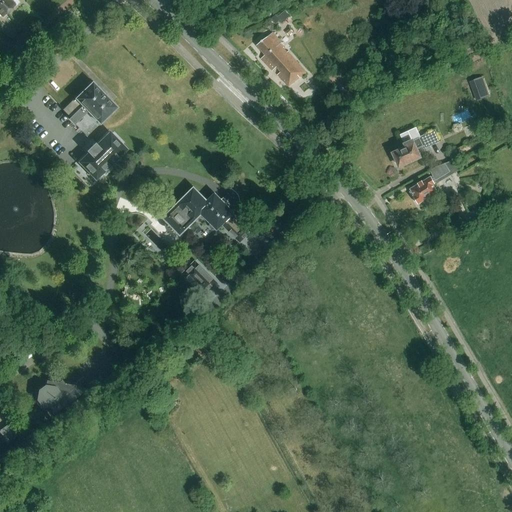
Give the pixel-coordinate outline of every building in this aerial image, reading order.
[(0,0),(0,14),(2,17),(18,3),(14,0),(0,0)] [(284,24),(289,19),(285,14),(280,19),(284,24)] [(272,33),(256,46),(265,55),(260,59),(272,71),(276,68),(280,72),(277,75),(288,87),(306,73),(280,44),(281,43),(272,33)] [(490,95),(483,76),(469,81),(476,101),(490,95)] [(88,112),(99,124),(102,121),(104,122),(106,119),(106,118),(116,108),(93,83),(64,111),(71,117),(68,120),(74,126),(88,112)] [(399,167),(419,157),(416,150),(424,146),(425,149),(440,142),(435,130),(404,144),(406,148),(393,154),(399,167)] [(112,137),(110,135),(97,147),(95,145),(87,152),(89,155),(80,163),(96,179),(103,172),(105,175),(114,166),(111,164),(125,150),(120,145),(121,143),(114,136),(112,137)] [(436,167),(429,171),(432,176),(437,183),(457,171),(459,169),(454,161),(436,167)] [(432,176),(410,189),(414,196),(413,197),(418,204),(424,201),(426,205),(428,206),(431,206),(434,204),(435,202),(435,199),(433,195),(437,193),(433,185),(437,183),(432,176)] [(165,211),(165,212),(168,216),(167,218),(170,221),(168,225),(168,229),(171,232),(174,233),(176,233),(180,231),(183,234),(198,219),(200,219),(202,219),(204,219),(206,217),(212,223),(211,225),(211,227),(213,230),(216,230),(218,229),(223,225),(240,242),(251,232),(215,196),(208,203),(195,189),(176,209),(175,208),(172,208),(170,209),(168,210),(165,211)] [(196,261),(183,274),(187,278),(201,292),(202,290),(204,292),(207,289),(208,288),(211,291),(218,284),(200,265),(196,261)] [(37,390),(35,400),(39,400),(44,408),(55,409),(55,415),(90,389),(78,387),(78,386),(67,383),(64,380),(60,382),(48,380),(48,385),(41,390),(37,390)] [(0,432),(8,444),(23,433),(14,421),(0,431),(0,432)]
